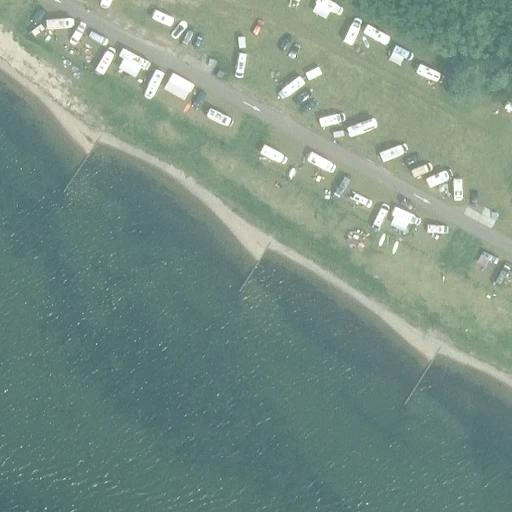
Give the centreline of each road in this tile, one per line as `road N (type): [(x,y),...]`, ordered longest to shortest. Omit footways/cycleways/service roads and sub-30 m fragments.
road 1 (unclassified): [(54,0),(511,246)]
road 2 (track): [(511,141),(245,0)]
